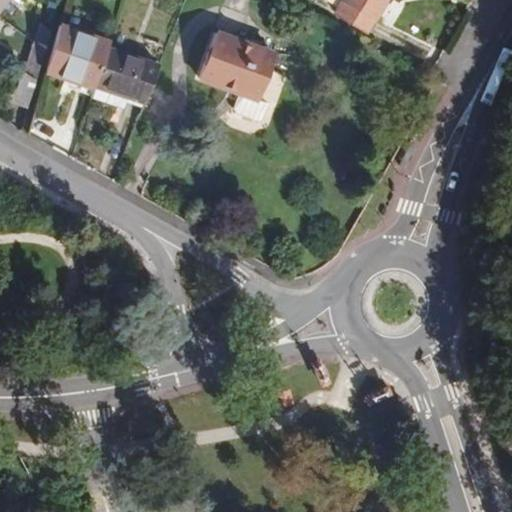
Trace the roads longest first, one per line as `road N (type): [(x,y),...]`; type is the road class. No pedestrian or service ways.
road 1 (secondary): [(501,48),(459,99),(393,253)]
road 2 (secondary): [(429,267),(501,48)]
road 3 (residential): [(0,400),(93,392),(198,369)]
road 4 (residential): [(303,315),(133,220)]
road 5 (secondary): [(493,511),(436,333)]
road 6 (secondary): [(399,355),(428,410),(458,511)]
road 7 (residential): [(133,220),(159,255),(198,369)]
road 8 (residential): [(0,144),(133,220)]
